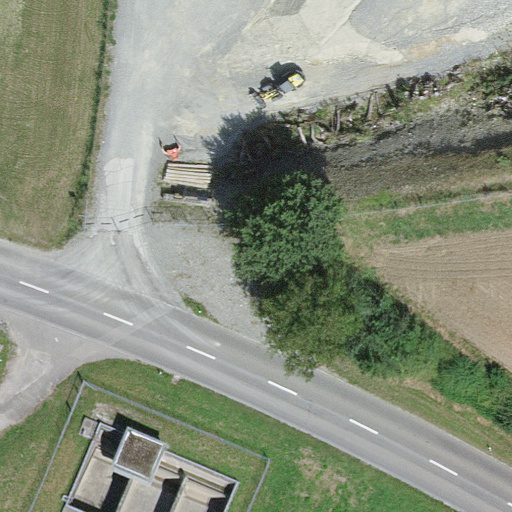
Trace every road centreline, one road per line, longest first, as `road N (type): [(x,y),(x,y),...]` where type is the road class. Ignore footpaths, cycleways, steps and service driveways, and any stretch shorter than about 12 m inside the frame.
road 1 (secondary): [(0,275),(319,401),(511,508)]
road 2 (track): [(0,390),(91,307)]
